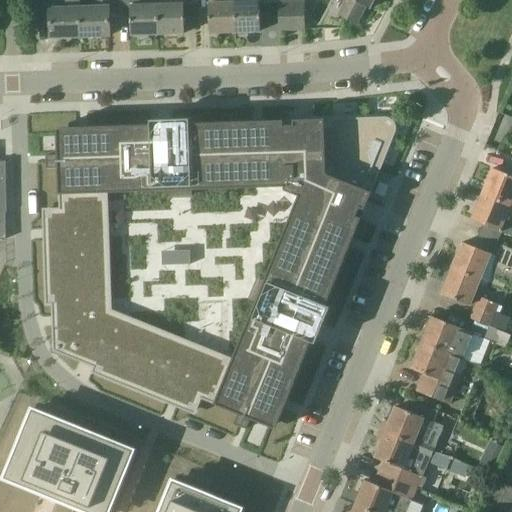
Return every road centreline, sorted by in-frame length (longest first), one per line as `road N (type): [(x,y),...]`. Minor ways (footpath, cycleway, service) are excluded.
road 1 (residential): [(314,483),(72,388),(53,371),(26,289),(14,86)]
road 2 (residential): [(427,60),(306,77),(14,86)]
road 3 (residential): [(314,483),(459,133)]
